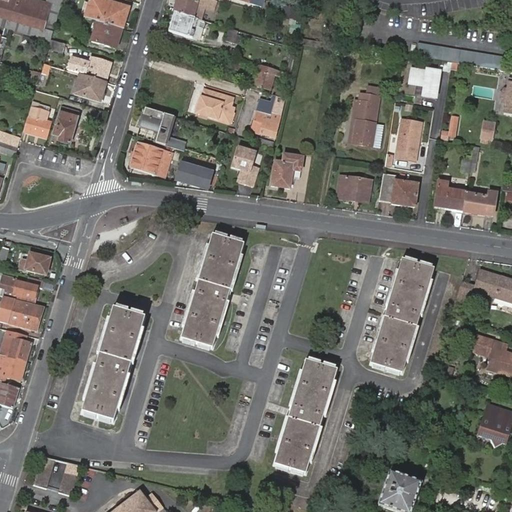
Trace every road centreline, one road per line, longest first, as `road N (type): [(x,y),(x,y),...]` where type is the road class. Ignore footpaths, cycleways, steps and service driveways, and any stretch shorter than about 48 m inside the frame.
road 1 (residential): [(511,249),(157,199),(92,206)]
road 2 (residential): [(92,206),(15,462)]
road 3 (residential): [(154,0),(92,206)]
